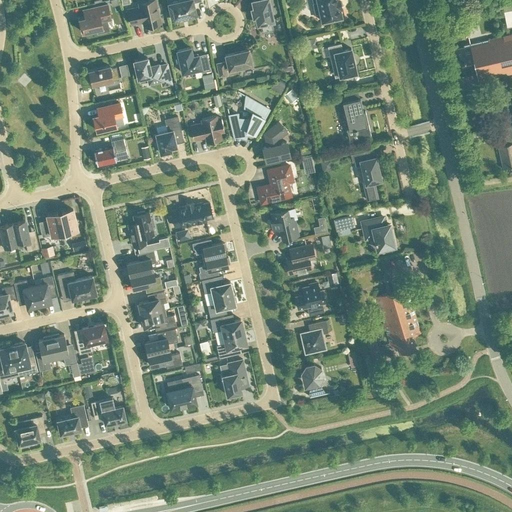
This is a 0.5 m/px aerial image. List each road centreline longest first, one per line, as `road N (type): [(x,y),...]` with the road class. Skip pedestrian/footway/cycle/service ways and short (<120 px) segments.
road 1 (tertiary): [(184,506),(373,462),(440,462),(511,487)]
road 2 (residential): [(0,453),(25,460),(149,431)]
road 3 (residential): [(455,187),(487,327)]
road 4 (residential): [(69,58),(206,26)]
road 5 (residential): [(364,0),(395,133)]
road 6 (residential): [(149,431),(120,301)]
road 7 (residential): [(74,186),(69,58)]
road 8 (residential): [(93,182),(217,154)]
road 9 (residential): [(411,0),(440,123)]
road 10 (residential): [(120,301),(0,329)]
road 11 (residential): [(120,301),(93,182)]
road 12 (residential): [(149,431),(267,403)]
